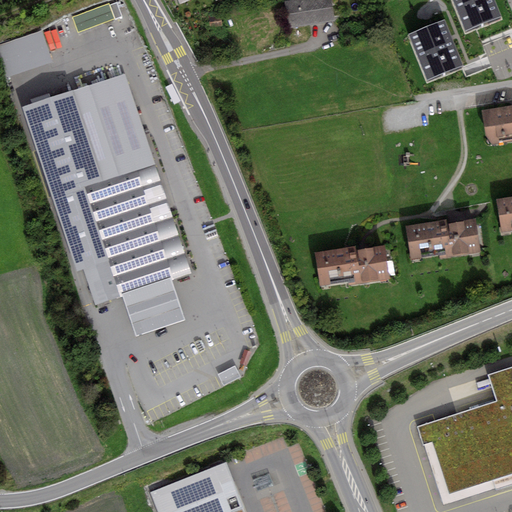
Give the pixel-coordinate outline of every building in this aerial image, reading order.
[(331,0),(299,0),(284,2),(288,29),(335,23),(331,0)] [(496,0),(451,0),(465,33),(503,18),(496,0)] [(109,4),(72,18),(77,34),(122,18),(117,3),(109,6),(109,4)] [(444,17),(406,33),(427,84),(465,69),(444,17)] [(52,65),(42,32),(0,46),(0,60),(6,80),(52,65)] [(191,273),(125,73),(22,107),(76,272),(83,269),(95,304),(122,296),(136,338),(187,321),(173,279),(191,273)] [(511,108),(482,113),(486,140),(492,147),(511,144),(511,108)] [(511,199),(496,202),(502,235),(511,233),(511,199)] [(447,223),(406,229),(411,262),(440,259),(440,262),(480,255),(475,223),(448,227),(447,223)] [(356,249),(316,255),(320,289),(348,285),(348,288),(390,282),(385,248),(357,253),(356,249)] [(235,367),(217,376),(223,387),(241,378),(235,367)] [(430,444),(446,496),(492,482),(511,476),(511,371),(489,378),(497,404),(416,429),(421,447),(424,446),(430,444)] [(226,463),(149,492),(156,511),(232,511),(233,511),(242,508),(226,463)]
